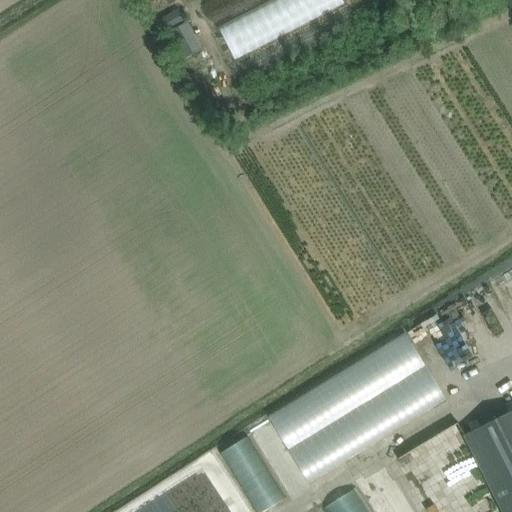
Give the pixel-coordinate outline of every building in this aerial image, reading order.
[(178,11),(158,23),(164,34),(184,22),(178,11)] [(422,422),(461,401),(424,333),(284,408),(302,442),(297,444),(320,487),(426,430),(422,422)] [(511,511),(511,411),(464,436),(502,511),(511,511)] [(230,457),(273,511),(285,511),(301,500),(258,447),(252,452),(246,444),(230,457)] [(395,511),(378,479),(337,501),(343,511),(395,511)]
